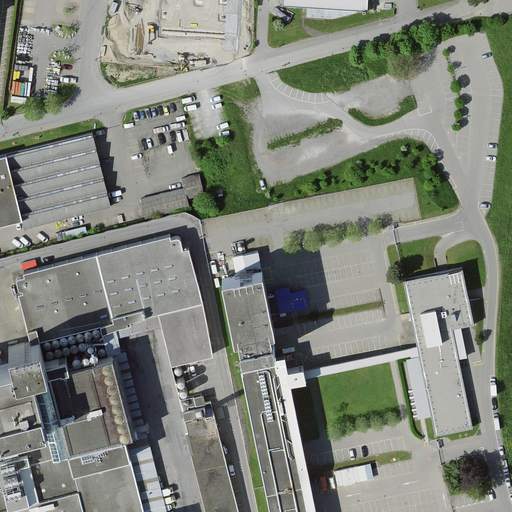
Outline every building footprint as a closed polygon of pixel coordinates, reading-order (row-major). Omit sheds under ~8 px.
[(153,0),(149,52),(215,57),(219,0),(153,0)] [(7,151),(0,153),(0,241),(112,211),(91,134),(8,156),(7,151)] [(181,177),(183,185),(187,199),(205,194),(199,172),(181,177)] [(183,185),(139,196),(145,220),(185,209),(190,208),(187,199),(183,185)] [(99,223),(56,233),(58,239),(100,230),(99,223)] [(204,309),(202,302),(185,233),(17,273),(31,334),(52,421),(0,434),(0,511),(162,511),(118,328),(163,317),(173,360),(213,351),(204,309)] [(224,278),(235,336),(238,335),(271,329),(274,328),(273,321),(263,263),(223,271),(224,278)] [(474,323),(462,265),(448,268),(436,271),(403,277),(411,312),(417,344),(419,355),(422,369),(431,414),(432,417),(436,435),(473,427),(459,357),(455,340),(453,327),(461,326),(474,323)] [(467,356),(461,326),(453,327),(455,340),(459,357),(464,356),(467,356)] [(307,511),(274,354),(276,353),(271,329),(238,335),(244,364),(241,365),(266,485),(271,511),(307,511)] [(12,355),(0,357),(0,434),(52,421),(31,334),(8,339),(12,355)] [(419,355),(417,344),(304,368),(306,375),(410,354),(411,356),(419,355)] [(317,511),(291,381),(306,378),(306,375),(304,368),(303,363),(288,366),(285,351),(276,353),(274,354),(307,511),(317,511)] [(422,369),(419,355),(411,356),(406,357),(407,361),(418,417),(431,414),(422,369)] [(183,419),(205,511),(241,511),(216,411),(183,419)] [(373,479),(370,464),(334,472),(337,486),(373,479)]
